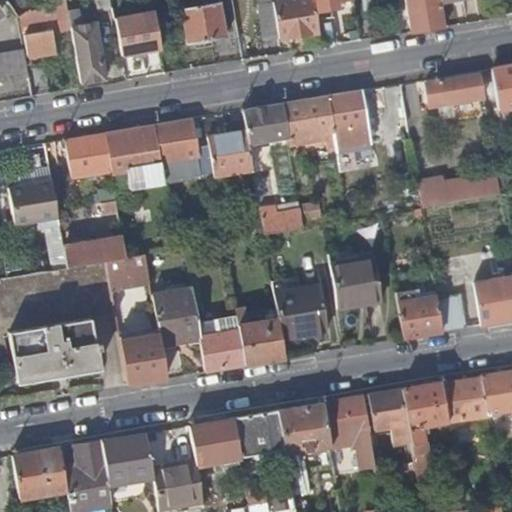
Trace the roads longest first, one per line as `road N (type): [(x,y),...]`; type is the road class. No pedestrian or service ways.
road 1 (residential): [(0,427),(511,340)]
road 2 (residential): [(0,125),(511,40)]
